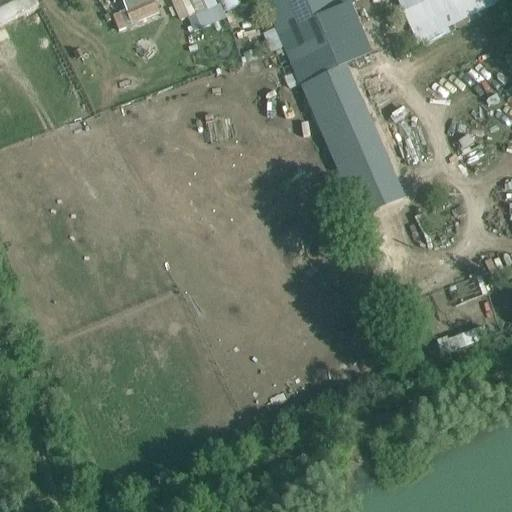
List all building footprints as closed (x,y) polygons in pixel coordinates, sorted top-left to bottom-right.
[(35,0),(0,13),(0,25),(1,29),(52,10),(48,0),(35,0)] [(121,0),(129,18),(132,23),(158,12),(152,0),(121,0)] [(241,0),(171,0),(180,22),(188,18),(195,33),(224,21),(221,14),(244,5),(241,0)] [(263,0),(275,27),(284,47),(301,88),(336,73),(370,59),(348,7),(365,0),(263,0)] [(414,40),(498,0),(399,0),(398,1),(398,7),(414,40)] [(119,15),(113,18),(119,32),(126,29),(119,15)] [(275,27),(263,33),(271,52),(284,47),(275,27)] [(471,278),(424,295),(428,306),(451,298),(465,293),(475,289),(471,278)]
